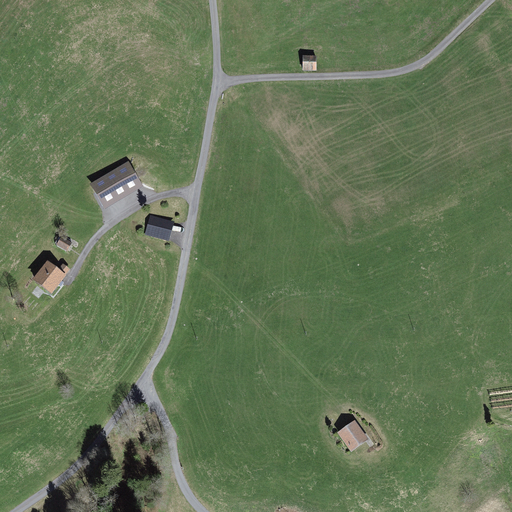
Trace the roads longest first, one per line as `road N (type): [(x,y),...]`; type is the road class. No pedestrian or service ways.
road 1 (residential): [(213,0),(217,78),(164,346),(68,475),(19,511)]
road 2 (track): [(217,78),(379,72),(427,60),(493,0)]
road 3 (track): [(144,380),(174,434),(185,499),(205,511)]
